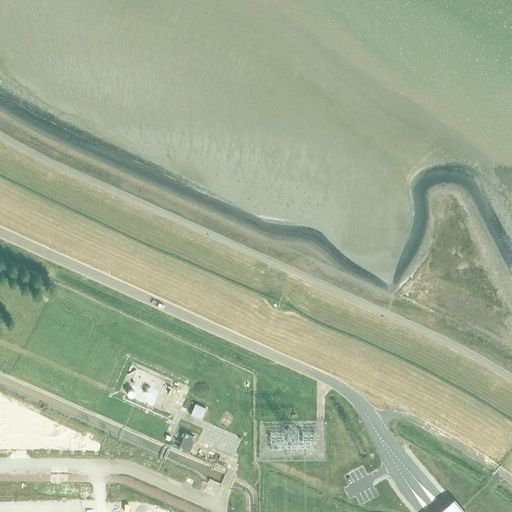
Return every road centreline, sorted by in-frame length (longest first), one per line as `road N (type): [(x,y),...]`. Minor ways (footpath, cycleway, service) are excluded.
road 1 (unclassified): [(221,511),(127,467),(0,463)]
road 2 (unknown): [(223,511),(225,447),(201,421),(169,404)]
